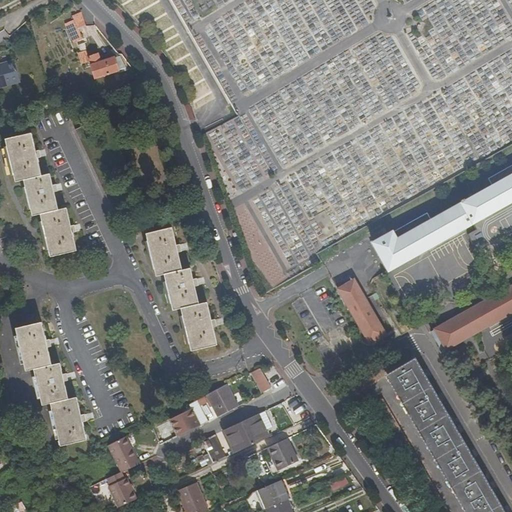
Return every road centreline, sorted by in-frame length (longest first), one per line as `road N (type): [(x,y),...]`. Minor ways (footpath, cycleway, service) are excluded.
road 1 (residential): [(396,511),(251,313),(166,89),(93,0)]
road 2 (unknown): [(326,415),(362,388),(382,386),(458,511)]
road 3 (unknown): [(30,273),(27,308),(6,324),(4,358),(25,409)]
